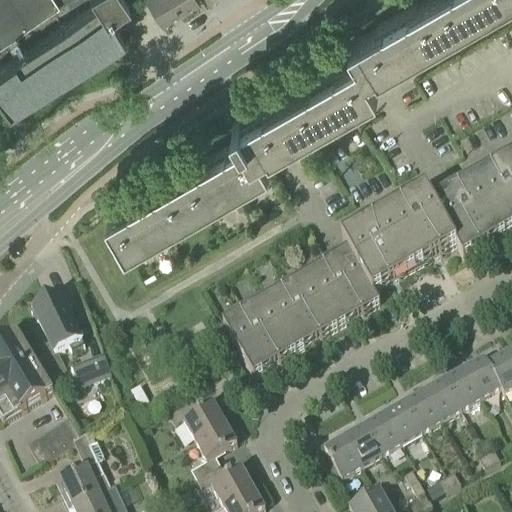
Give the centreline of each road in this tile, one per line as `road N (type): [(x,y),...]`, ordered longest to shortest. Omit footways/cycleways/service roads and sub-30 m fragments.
road 1 (residential): [(511,282),(289,405),(274,425),(273,452),(305,511)]
road 2 (secondary): [(40,189),(306,0)]
